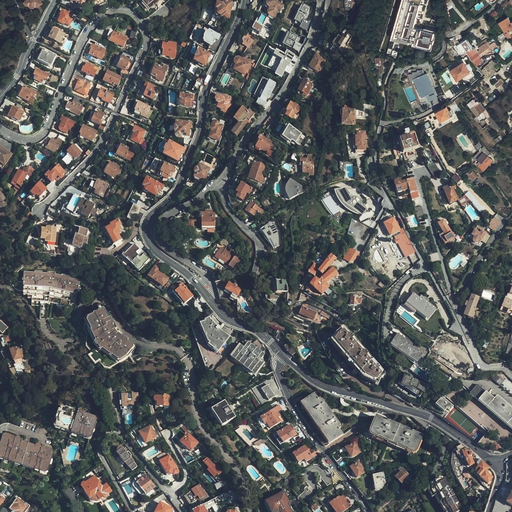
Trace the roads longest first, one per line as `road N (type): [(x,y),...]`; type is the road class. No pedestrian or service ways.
road 1 (residential): [(0,129),(26,140),(43,134),(85,34),(102,15),(131,12),(145,31),(105,136),(39,210)]
road 2 (residential): [(245,0),(207,83),(180,182),(146,225),(150,244),(198,286)]
road 3 (residential): [(283,354),(326,387),(431,418),(498,462)]
road 4 (residential): [(132,511),(100,453),(108,434),(122,437),(182,511)]
road 5 (residential): [(369,511),(295,410),(278,371),(283,354)]
road 6 (residential): [(219,185),(310,44)]
road 7 (residential): [(206,277),(160,244),(157,227),(219,185)]
